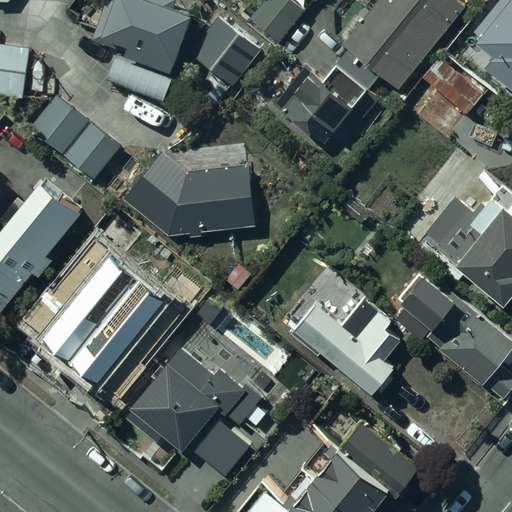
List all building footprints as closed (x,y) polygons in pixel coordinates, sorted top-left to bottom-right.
[(195,16),(148,0),(116,0),(103,39),(131,48),(128,58),(175,74),(195,16)] [(304,12),(287,0),(263,0),(248,22),(280,45),(304,12)] [(467,9),(455,0),(381,0),(344,48),(349,51),(323,83),(303,67),(271,107),(325,149),(344,125),(354,133),(380,99),(370,91),(382,76),(402,91),(467,9)] [(511,0),(481,41),(499,55),(489,68),(511,86),(511,0)] [(258,51),(216,19),(188,56),(230,88),(258,51)] [(485,91),(441,55),(426,73),(470,109),(485,91)] [(120,58),(110,84),(166,107),(177,80),(120,58)] [(123,148),(58,99),(32,134),(97,182),(123,148)] [(255,221),(246,158),(187,166),(162,145),(121,195),(166,233),(255,221)] [(394,189),(358,159),(341,180),(377,210),(394,189)] [(80,199),(41,168),(0,220),(0,300),(0,301),(80,199)] [(511,302),(511,186),(506,182),(479,214),(456,196),(425,233),(510,304),(511,302)] [(305,219),(294,231),(310,244),(320,231),(305,219)] [(511,356),(511,342),(424,269),(400,298),(435,328),(426,339),(501,402),(511,388),(511,375),(502,368),(511,356)] [(126,310),(79,271),(32,328),(80,366),(126,310)] [(343,327),(314,304),(292,331),(376,399),(398,372),(386,362),(403,341),(387,328),(392,321),(365,300),(343,327)] [(170,323),(144,301),(82,373),(113,400),(157,352),(151,345),(170,323)] [(154,377),(131,404),(134,406),(128,413),(157,438),(164,430),(183,446),(219,403),(225,409),(243,387),(221,368),(216,375),(182,347),(171,361),(169,359),(163,366),(161,364),(151,375),(154,377)] [(423,470),(360,418),(287,507),(291,510),(288,511),(370,511),(390,488),(401,497),(423,470)] [(234,425),(204,457),(228,478),(255,448),(251,445),(254,443),(234,425)]
